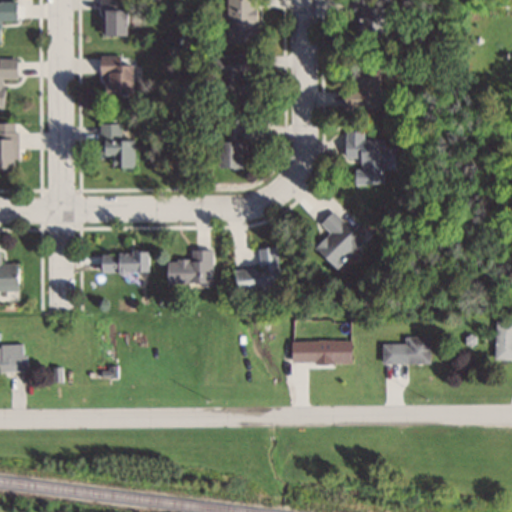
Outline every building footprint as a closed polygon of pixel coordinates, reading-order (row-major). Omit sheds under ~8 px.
[(0,0),(0,21),(15,21),(15,1),(0,0)] [(130,0),(100,0),(100,35),(130,35),(130,0)] [(253,0),(223,0),(223,42),(253,42),(253,0)] [(382,34),(382,2),(351,2),(351,34),(382,34)] [(209,54),(209,93),(253,93),(253,54),(209,54)] [(99,56),(99,97),(132,97),(132,65),(121,65),(121,56),(99,56)] [(3,79),(15,79),(16,58),(0,58),(0,107),(3,108),(3,79)] [(382,67),(353,67),(353,89),(341,89),(341,109),(382,109),(382,67)] [(214,169),(245,169),(245,118),(214,118),(214,169)] [(0,168),(15,168),(15,123),(0,122),(0,168)] [(107,167),(133,167),(133,140),(121,140),(121,124),(99,124),(99,160),(107,160),(107,167)] [(380,158),(387,158),(387,147),(381,147),(381,139),(363,139),(363,131),(342,131),(342,158),(356,158),(356,169),(350,169),(350,184),(380,184),(380,158)] [(317,223),(327,232),(311,248),(332,269),(360,241),(330,210),(317,223)] [(230,269),(232,293),(280,290),(277,247),(256,248),(258,267),(230,269)] [(211,250),(189,250),(189,261),(163,260),(162,285),(210,285),(211,250)] [(149,274),(149,253),(97,253),(97,274),(149,274)] [(0,291),(17,291),(17,264),(0,263),(0,291)] [(511,321),(493,322),(493,361),(511,360),(511,321)] [(429,363),(429,337),(403,337),(403,343),(380,343),(380,363),(429,363)] [(349,363),(349,340),(288,340),(288,363),(349,363)] [(26,344),(0,344),(0,371),(26,371),(26,344)] [(117,378),(117,366),(97,366),(97,378),(117,378)]
